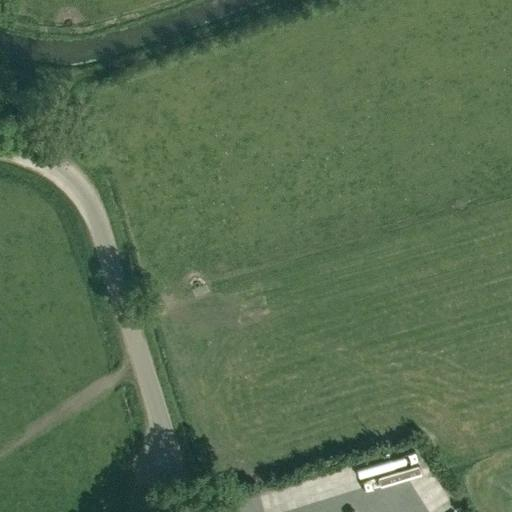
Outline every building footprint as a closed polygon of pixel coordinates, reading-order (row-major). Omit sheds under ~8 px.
[(359,488),(386,482),(381,459),(354,465),(359,488)] [(308,503),(337,497),(332,474),(304,480),(308,503)] [(438,477),(417,488),(425,504),(446,493),(438,477)] [(287,510),(299,506),(292,486),(280,490),(287,510)] [(429,511),(456,511),(443,498),(429,511)]
